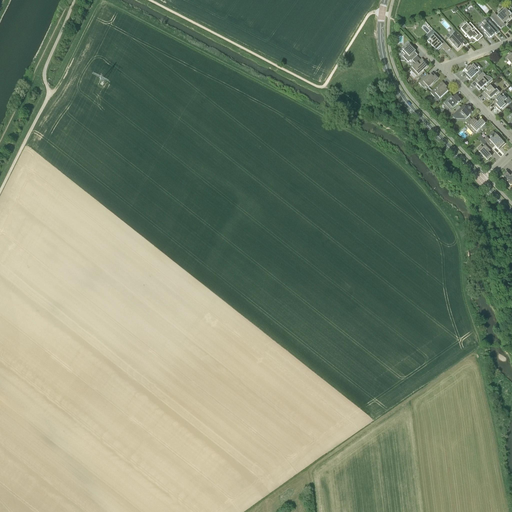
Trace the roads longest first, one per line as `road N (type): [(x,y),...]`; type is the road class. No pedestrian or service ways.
road 1 (tertiary): [(480,181),(396,91),(382,53),(384,0)]
road 2 (track): [(0,188),(45,95),(46,62),(73,0)]
